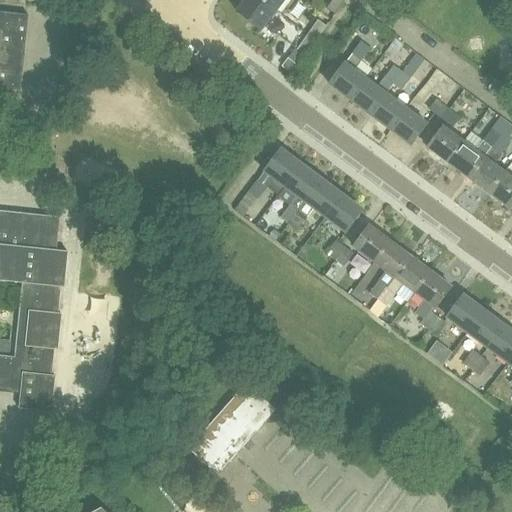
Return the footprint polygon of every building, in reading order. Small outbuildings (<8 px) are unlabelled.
[(260,31),(276,11),(262,0),(245,0),(236,12),(260,31)] [(262,0),(276,11),(284,0),(262,0)] [(331,0),(327,7),(335,14),(344,0),(331,0)] [(0,102),(18,104),(27,15),(0,12),(0,102)] [(318,19),(308,34),(317,40),(327,25),(318,19)] [(306,55),(317,40),(308,34),(297,48),(306,55)] [(353,70),(370,48),(361,41),(352,53),(353,53),(345,64),(329,85),(350,100),(365,79),(353,70)] [(295,48),(282,67),(291,74),(306,55),(297,48),(297,49),(295,48)] [(365,79),(350,100),(370,115),(393,84),(403,71),(394,65),(385,77),(376,87),(365,79)] [(407,65),(403,71),(409,76),(411,78),(416,72),(407,65)] [(403,71),(393,84),(402,91),(411,78),(409,76),(403,71)] [(390,130),(405,109),(385,94),(370,115),(390,130)] [(447,108),(436,99),(429,109),(440,118),(447,108)] [(448,108),(441,118),(453,126),(460,117),(448,108)] [(411,145),(426,124),(405,109),(390,130),(411,145)] [(443,127),(427,148),(428,147),(428,148),(448,163),(464,142),(465,141),(443,127)] [(448,163),(469,178),(484,158),(491,148),(501,134),(492,128),(475,151),(464,142),(448,163)] [(501,134),(491,148),(500,154),(510,141),(501,134)] [(258,199),(273,178),(285,187),(301,166),(279,150),(264,171),(259,179),(257,179),(248,191),(258,199)] [(469,178),(489,194),(504,173),(484,158),(469,178)] [(281,216),(289,223),(321,181),(301,166),(285,187),(296,195),(281,216)] [(510,209),(511,205),(511,178),(504,173),(489,194),(510,209)] [(298,229),(314,208),(325,217),(341,196),(321,181),(289,223),(298,229)] [(346,232),(362,211),(341,196),(325,217),(346,232)] [(61,216),(28,213),(28,214),(0,211),(0,385),(15,387),(13,407),(50,411),(54,374),(50,373),(53,348),(57,349),(61,313),(56,312),(59,286),(63,286),(67,251),(57,250),(61,216)] [(373,263),(389,242),(368,227),(353,248),(367,259),(373,263)] [(274,229),(270,236),(276,241),(281,234),(274,229)] [(334,258),(343,247),(336,241),(327,253),(329,254),(334,258)] [(370,293),(378,299),(387,287),(394,278),(409,256),(389,242),(373,263),(385,272),(370,293)] [(352,254),(343,247),(334,258),(345,265),(352,254)] [(414,292),(429,271),(409,256),(394,278),(403,285),(414,292)] [(414,292),(425,301),(416,313),(424,318),(421,323),(429,329),(439,316),(433,312),(436,308),(434,307),(450,286),(429,271),(414,292)] [(396,294),(387,287),(378,299),(387,305),(396,294)] [(447,317),(468,333),(484,312),(463,296),(447,317)] [(504,327),(484,312),(468,333),(488,348),(504,327)] [(447,323),(439,316),(429,329),(438,335),(447,323)] [(488,348),(508,363),(511,357),(511,332),(504,327),(488,348)] [(463,363),(472,369),(482,356),(473,350),(463,363)] [(490,363),(482,356),(472,369),(481,375),(490,363)] [(247,385),(189,450),(217,475),(275,411),(247,385)]
